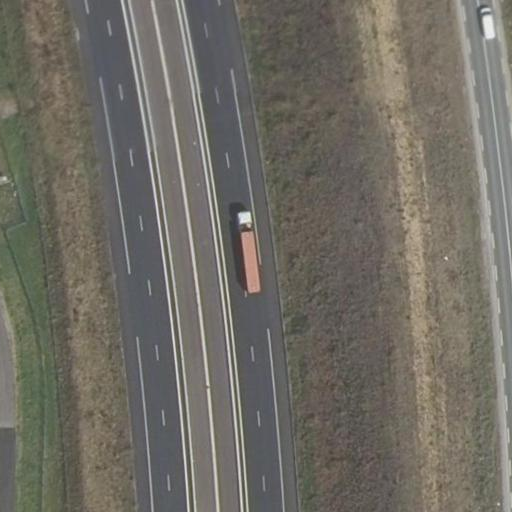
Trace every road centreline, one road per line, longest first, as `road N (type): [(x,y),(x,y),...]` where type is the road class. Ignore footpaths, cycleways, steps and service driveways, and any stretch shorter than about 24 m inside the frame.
road 1 (trunk): [(100,0),(148,276),(170,511)]
road 2 (trunk): [(267,511),(241,256),(200,0)]
road 3 (secondary): [(511,266),(475,0)]
